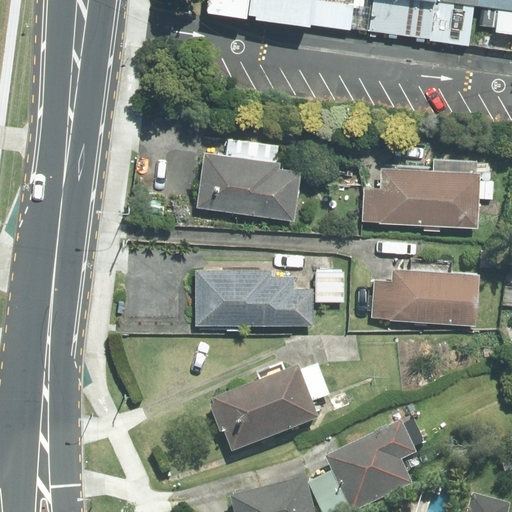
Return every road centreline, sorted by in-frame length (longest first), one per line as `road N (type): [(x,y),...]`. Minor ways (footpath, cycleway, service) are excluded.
road 1 (secondary): [(109,0),(69,349),(71,511)]
road 2 (secondary): [(30,418),(57,0)]
